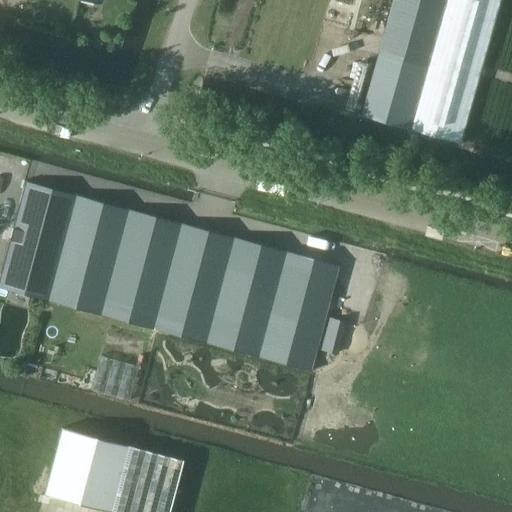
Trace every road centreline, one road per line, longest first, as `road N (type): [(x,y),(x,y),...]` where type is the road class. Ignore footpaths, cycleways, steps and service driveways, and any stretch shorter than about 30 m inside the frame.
road 1 (unclassified): [(511,254),(136,154)]
road 2 (unclassified): [(136,154),(185,0)]
road 3 (unclassified): [(136,154),(0,119)]
